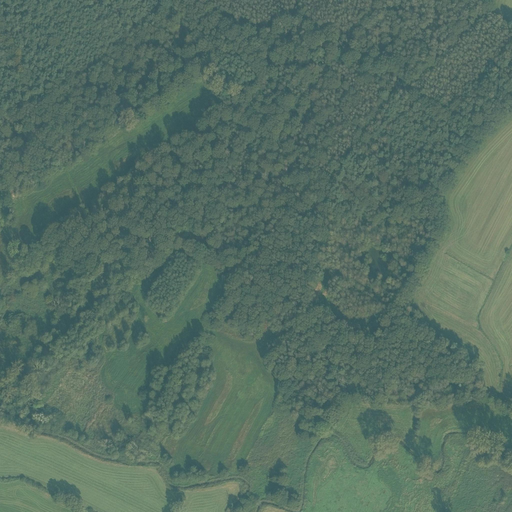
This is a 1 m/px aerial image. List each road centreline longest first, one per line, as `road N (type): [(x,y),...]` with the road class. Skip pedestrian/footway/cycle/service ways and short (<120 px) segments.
road 1 (track): [(131,259),(148,206),(451,224)]
road 2 (track): [(397,80),(330,180),(308,304)]
road 3 (track): [(294,12),(488,140)]
road 4 (track): [(242,267),(291,113),(327,66)]
road 5 (track): [(169,0),(82,75),(0,119)]
